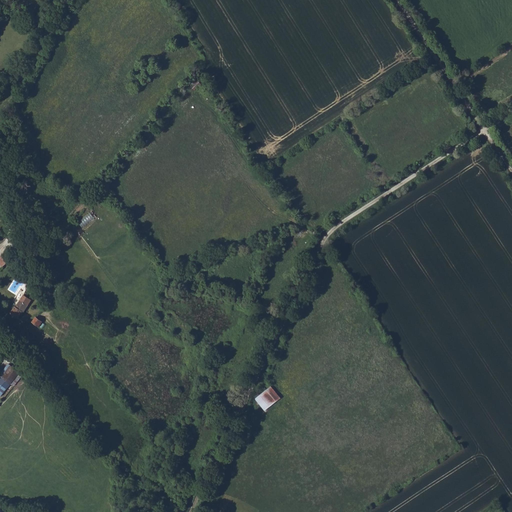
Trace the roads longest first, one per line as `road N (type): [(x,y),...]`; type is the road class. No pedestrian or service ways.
road 1 (track): [(511,113),(328,233),(188,511)]
road 2 (track): [(511,174),(394,0)]
road 3 (track): [(0,112),(41,40),(51,0)]
